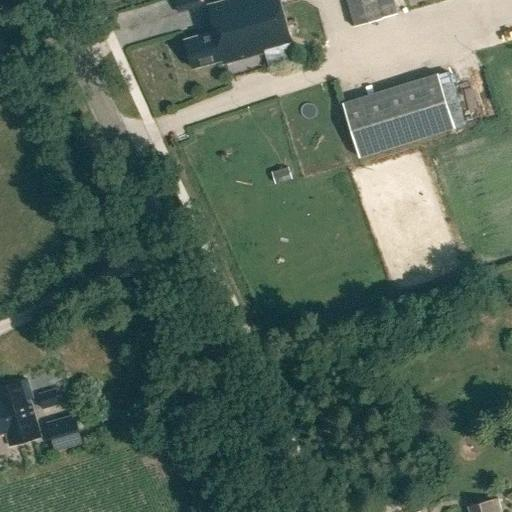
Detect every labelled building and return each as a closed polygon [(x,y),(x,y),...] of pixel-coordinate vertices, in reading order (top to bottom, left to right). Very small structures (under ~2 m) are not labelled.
[(180,0),(175,1),(178,12),(186,10),(194,8),(191,0),(180,0)] [(225,0),(207,5),(215,32),(185,40),(193,68),(223,59),(224,63),(293,44),(280,0),(225,0)] [(347,0),(355,26),(398,14),(393,0),(347,0)] [(343,104),(359,157),(455,127),(438,74),(343,104)] [(290,165),(273,171),(277,183),(294,177),(290,165)] [(0,434),(5,432),(9,446),(40,436),(30,402),(27,403),(26,400),(32,398),(26,379),(0,386),(0,434)] [(39,394),(42,408),(57,405),(53,391),(39,394)] [(46,423),(55,450),(82,441),(74,414),(46,423)] [(380,489),(385,509),(413,502),(407,482),(380,489)] [(501,511),(497,498),(469,506),(470,511),(501,511)]
